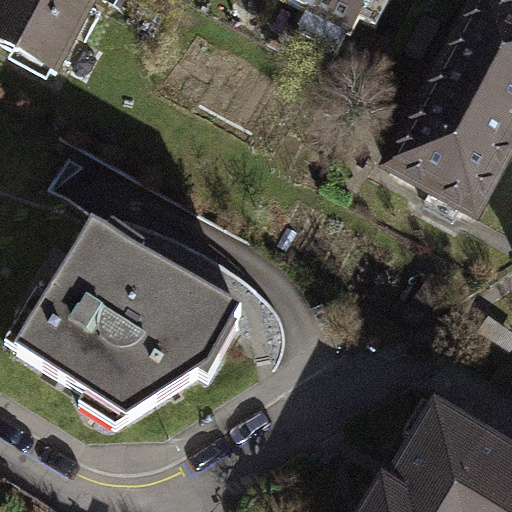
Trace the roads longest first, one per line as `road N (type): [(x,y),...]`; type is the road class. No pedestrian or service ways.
road 1 (residential): [(193,511),(207,490),(365,383)]
road 2 (residential): [(0,446),(109,511)]
